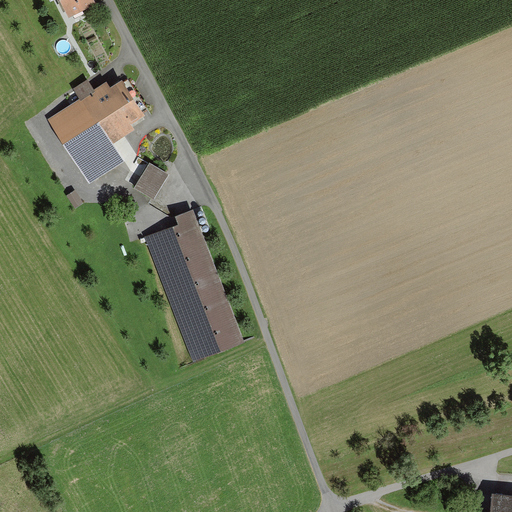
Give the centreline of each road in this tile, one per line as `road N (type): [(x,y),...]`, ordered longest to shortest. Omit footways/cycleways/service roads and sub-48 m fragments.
road 1 (track): [(329,508),(246,280),(107,0)]
road 2 (track): [(511,451),(329,508)]
